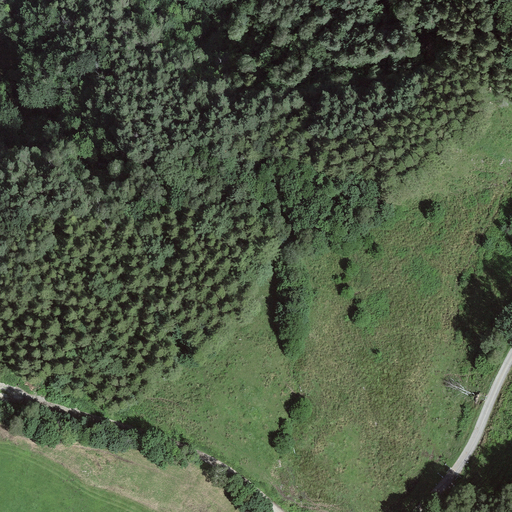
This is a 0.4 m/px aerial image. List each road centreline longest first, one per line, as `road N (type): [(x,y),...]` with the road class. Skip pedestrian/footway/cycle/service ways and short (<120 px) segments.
road 1 (track): [(273,511),(240,478),(184,447),(0,385)]
road 2 (unclassified): [(416,511),(457,463),(511,350)]
